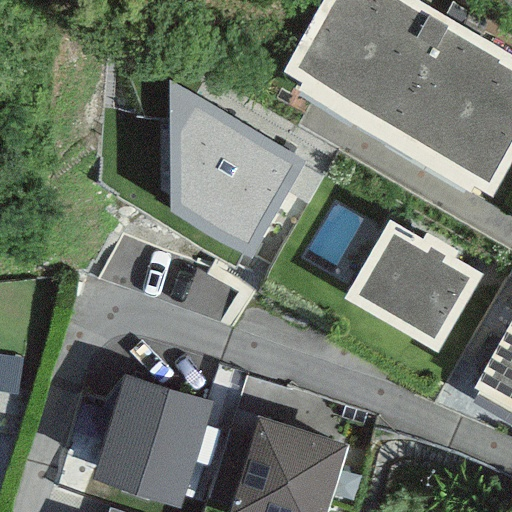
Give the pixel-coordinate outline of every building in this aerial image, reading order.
[(511,48),(425,0),(317,0),(282,62),(488,179),(511,137),(511,48)] [(144,203),(234,260),(297,158),(175,87),(175,147),(144,203)] [(388,208),(343,287),(436,340),(481,261),(388,208)] [(511,307),(473,374),(511,396),(511,307)] [(215,393),(124,364),(92,464),(183,493),(215,393)] [(317,511),(345,434),(248,399),(214,495),(260,511),(317,511)]
